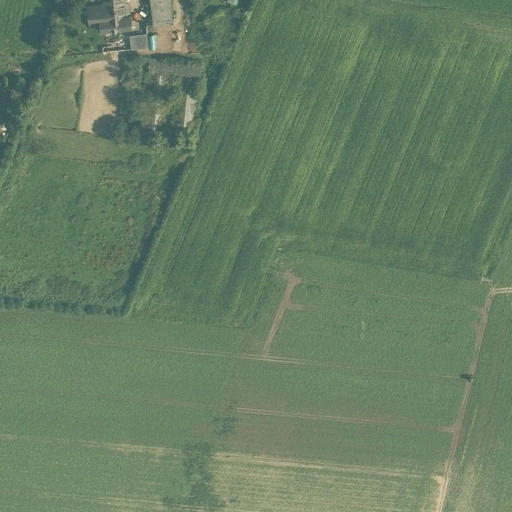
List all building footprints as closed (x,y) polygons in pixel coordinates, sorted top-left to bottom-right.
[(170,0),(150,0),(153,23),(172,22),(170,0)] [(125,2),(104,4),(105,18),(101,18),(101,22),(102,29),(103,29),(132,26),(132,25),(131,16),(131,15),(130,15),(127,16),(126,2),(125,2)] [(104,4),(89,6),(91,23),(101,22),(101,18),(105,18),(104,4)] [(147,33),(131,35),(132,48),(149,46),(147,33)] [(148,57),(128,55),(120,130),(139,132),(148,57)] [(202,63),(151,57),(149,69),(172,71),(178,72),(201,74),(202,63)] [(172,71),(149,69),(142,132),(165,134),(172,71)] [(201,74),(178,72),(171,135),(194,138),(201,74)]
